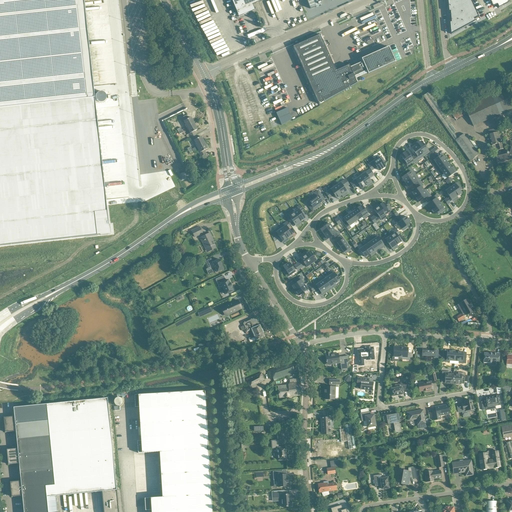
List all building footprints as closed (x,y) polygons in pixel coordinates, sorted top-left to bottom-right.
[(0,0),(0,108),(95,98),(84,0),(0,0)] [(231,0),(239,17),(255,10),(253,5),(263,0),(231,0)] [(306,0),(310,9),(316,7),(319,6),(318,5),(321,4),(320,2),(322,1),(321,0),(306,0)] [(476,21),(475,19),(479,17),(472,0),(448,0),(450,13),(450,12),(450,11),(451,11),(452,22),(451,22),(451,21),(452,35),(477,21),(477,20),(476,21)] [(510,2),(509,2),(508,0),(507,0),(490,0),(494,6),(498,4),(500,8),(499,8),(510,2)] [(368,74),(395,62),(388,47),(361,59),(363,61),(350,67),(349,65),(336,71),(320,35),(293,46),(319,104),(357,83),(355,79),(368,73),(368,74)] [(474,126),(511,108),(511,90),(511,87),(465,108),(468,113),(474,126)] [(106,100),(107,98),(107,96),(106,94),(105,93),(103,92),(102,91),(100,91),(98,92),(96,93),(95,95),(95,97),(95,99),(96,101),(98,102),(99,103),(101,103),(103,103),(105,101),(106,100)] [(446,117),(428,92),(423,96),(455,141),(457,139),(454,133),(456,132),(446,117)] [(95,98),(0,108),(0,246),(101,235),(111,234),(110,225),(109,225),(95,98)] [(287,109),(276,113),(281,125),(292,120),(287,109)] [(194,123),(191,117),(188,119),(186,115),(180,118),(182,122),(184,121),(187,127),(194,123)] [(194,131),(197,129),(194,123),(187,127),(190,133),(188,134),(190,138),(196,135),(194,131)] [(491,141),(500,139),(499,132),(497,133),(496,129),(488,131),(491,141)] [(274,133),(262,138),(263,142),(275,136),(274,133)] [(478,154),(466,136),(464,134),(457,139),(455,141),(469,161),(470,161),(479,155),(478,154)] [(198,138),(196,135),(190,138),(192,141),(194,140),(197,146),(204,143),(201,136),(198,138)] [(503,149),(500,139),(491,141),(492,145),(488,146),(489,149),(497,147),(498,150),(503,149)] [(421,142),(416,145),(424,156),(429,152),(421,142)] [(208,149),(204,143),(197,146),(200,152),(199,153),(201,157),(206,154),(204,150),(208,149)] [(416,145),(412,148),(416,155),(414,156),(417,161),(424,156),(416,145)] [(407,152),(401,156),(409,167),(413,163),(415,165),(418,163),(417,161),(414,156),(411,158),(407,152)] [(506,162),(504,154),(495,156),(497,164),(506,162)] [(435,156),(430,159),(435,166),(445,159),(442,155),(436,158),(435,156)] [(379,158),(368,165),(372,170),(377,167),(379,171),(385,167),(379,158)] [(445,159),(435,166),(438,170),(448,164),(445,159)] [(448,164),(438,170),(441,175),(451,168),(448,164)] [(408,173),(402,178),(405,183),(416,175),(411,168),(406,171),(408,173)] [(451,168),(441,175),(443,174),(446,178),(454,173),(451,168)] [(370,170),(360,176),(366,185),(371,182),(369,178),(374,175),(370,170)] [(190,177),(189,174),(187,171),(180,175),(183,180),(190,177)] [(416,175),(405,183),(408,187),(415,183),(417,186),(421,182),(416,175)] [(360,176),(350,183),(354,189),(359,185),(361,189),(366,185),(360,176)] [(345,179),(335,186),(342,195),(346,192),(344,188),(349,185),(345,179)] [(418,188),(412,192),(415,197),(426,190),(426,189),(424,191),(421,186),(423,185),(421,182),(417,186),(418,188)] [(449,185),(449,186),(457,197),(461,193),(455,184),(451,187),(449,185)] [(335,186),(326,193),(329,198),(334,195),(337,198),(342,195),(335,186)] [(449,186),(442,191),(445,195),(447,194),(452,200),(457,197),(449,186)] [(426,190),(415,197),(419,202),(425,198),(427,200),(431,197),(426,190)] [(320,194),(307,203),(311,209),(324,200),(320,194)] [(434,200),(427,204),(431,209),(440,203),(436,199),(438,197),(437,194),(432,198),(434,200)] [(384,203),(379,206),(386,217),(385,215),(390,211),(384,203)] [(440,203),(431,209),(434,214),(443,208),(440,203)] [(298,209),(294,213),(300,221),(305,218),(300,212),(303,210),(300,206),(297,207),(298,209)] [(362,206),(357,209),(364,219),(369,215),(362,206)] [(379,206),(374,210),(381,220),(386,217),(379,206)] [(357,209),(353,212),(358,220),(362,217),(364,219),(357,209)] [(292,211),(285,216),(288,220),(291,219),(295,225),(300,221),(294,213),(292,211)] [(353,212),(348,215),(354,223),(358,220),(353,212)] [(348,215),(344,218),(347,223),(345,225),(348,230),(351,228),(349,226),(354,223),(348,215)] [(406,217),(397,223),(401,229),(410,223),(406,217)] [(287,222),(280,227),(287,238),(292,235),(288,228),(290,227),(287,222)] [(329,223),(320,230),(324,234),(333,228),(329,223)] [(213,240),(210,233),(204,236),(202,233),(203,233),(200,227),(192,231),(195,237),(200,235),(201,238),(200,238),(204,245),(207,252),(209,251),(216,248),(213,241),(213,240)] [(280,227),(272,232),(276,237),(278,235),(282,241),(287,238),(280,227)] [(333,228),(324,234),(327,239),(334,235),(335,237),(340,234),(338,231),(336,233),(333,228)] [(396,229),(389,234),(396,245),(401,242),(397,235),(399,234),(396,229)] [(384,237),(382,239),(385,244),(387,242),(392,248),(396,245),(389,234),(390,236),(386,239),(384,237)] [(376,235),(372,238),(378,248),(383,245),(376,235)] [(341,237),(336,241),(344,252),(350,248),(341,237)] [(372,238),(367,241),(374,251),(378,248),(372,238)] [(367,241),(363,244),(370,254),(374,251),(367,241)] [(364,246),(360,250),(365,257),(370,254),(363,244),(364,246)] [(27,246),(0,247),(0,256),(27,255),(27,246)] [(310,251),(305,255),(311,264),(316,260),(310,251)] [(305,255),(300,258),(307,267),(311,264),(305,255)] [(215,273),(223,269),(221,264),(221,263),(219,259),(212,262),(214,267),(213,267),(215,273)] [(289,263),(283,267),(290,276),(295,272),(289,263)] [(333,271),(328,274),(335,284),(339,280),(333,271)] [(324,277),(330,287),(335,284),(328,274),(329,276),(325,279),(324,277)] [(224,276),(215,279),(217,283),(220,282),(226,294),(233,291),(231,287),(232,287),(230,283),(230,284),(228,280),(226,281),(224,276)] [(298,282),(292,286),(295,291),(304,285),(301,280),(303,279),(301,276),(297,279),(298,282)] [(324,277),(319,280),(326,290),(330,287),(324,277)] [(319,280),(312,285),(315,290),(318,288),(321,293),(326,290),(319,280)] [(304,285),(295,291),(299,296),(308,290),(304,285)] [(467,299),(457,305),(462,314),(464,316),(473,311),(471,308),(472,307),(470,304),(470,305),(467,299)] [(237,300),(225,306),(227,310),(227,311),(228,310),(229,314),(241,309),(237,300)] [(265,336),(258,321),(259,321),(257,316),(252,318),(253,319),(243,323),(244,326),(243,326),(244,329),(246,332),(252,330),(256,340),(265,336)] [(374,360),(374,353),(375,353),(375,352),(376,352),(376,351),(376,350),(376,349),(375,349),(375,348),(374,348),(373,348),(370,348),(369,347),(365,348),(366,350),(363,350),(363,349),(358,350),(359,366),(364,365),(363,360),(366,359),(367,360),(374,360)] [(407,354),(408,348),(394,347),(393,356),(394,356),(395,358),(398,358),(398,357),(401,357),(401,360),(411,360),(412,353),(408,353),(408,354),(407,354)] [(417,362),(417,364),(419,365),(419,364),(419,360),(425,360),(426,356),(433,357),(433,358),(438,358),(438,352),(429,351),(429,350),(422,349),(422,350),(418,350),(417,360),(419,360),(419,362),(417,362)] [(454,361),(455,350),(454,350),(453,350),(452,351),(451,351),(447,351),(443,351),(443,362),(450,363),(450,361),(454,361)] [(466,364),(467,352),(463,352),(459,352),(458,351),(457,351),(456,350),(455,350),(454,361),(459,361),(458,363),(466,364)] [(327,365),(339,363),(340,363),(342,370),(347,370),(348,356),(341,357),(341,358),(339,359),(338,353),(333,354),(334,355),(331,355),(331,354),(330,355),(330,353),(326,354),(326,355),(326,361),(326,362),(327,362),(327,365)] [(498,366),(499,355),(496,354),(496,353),(489,353),(488,353),(484,353),(483,366),(484,361),(488,361),(488,363),(493,363),(493,365),(498,366)] [(291,362),(268,371),(270,379),(273,378),(274,380),(295,373),(291,362)] [(453,385),(453,374),(449,374),(449,372),(442,371),(441,383),(445,383),(449,383),(449,384),(450,384),(451,385),(453,385)] [(264,380),(261,373),(246,380),(249,386),(264,380)] [(464,384),(464,382),(465,373),(458,373),(458,375),(453,374),(453,385),(454,385),(455,385),(456,384),(457,384),(461,384),(464,384)] [(372,390),(372,382),(368,382),(368,381),(367,381),(367,378),(357,377),(357,384),(361,384),(360,389),(372,390)] [(300,395),(299,383),(298,379),(290,379),(290,382),(288,384),(278,385),(279,397),(300,395)] [(335,393),(335,387),(336,385),(339,385),(339,380),(329,380),(329,384),(330,384),(330,387),(324,387),(324,392),(326,392),(326,395),(325,395),(325,399),(326,399),(326,400),(329,400),(330,399),(335,400),(335,399),(334,399),(334,393),(335,393)] [(403,394),(402,390),(407,389),(406,381),(400,382),(401,387),(391,389),(391,391),(390,391),(391,394),(392,394),(392,396),(403,394)] [(431,389),(430,381),(418,384),(420,391),(424,391),(427,390),(431,389)] [(212,511),(205,391),(135,395),(135,407),(139,407),(141,441),(137,441),(138,453),(160,452),(162,497),(145,498),(145,510),(151,510),(151,511),(212,511)] [(484,401),(481,402),(483,410),(486,410),(486,411),(496,409),(495,406),(496,406),(500,405),(499,396),(494,396),(484,398),(484,401)] [(15,416),(4,417),(5,432),(16,431),(18,448),(7,450),(8,464),(19,463),(21,481),(10,482),(12,497),(22,496),(24,511),(57,511),(56,496),(102,491),(103,511),(118,511),(117,490),(107,398),(14,407),(15,416)] [(472,408),(471,401),(470,401),(470,400),(466,401),(466,402),(464,402),(465,404),(462,404),(462,405),(457,406),(458,412),(465,411),(465,412),(474,411),(473,407),(472,408)] [(450,414),(448,404),(435,407),(435,409),(432,410),(434,421),(441,419),(440,416),(450,414)] [(376,426),(374,415),(370,415),(369,412),(368,408),(360,410),(361,413),(362,421),(366,421),(367,427),(376,426)] [(425,423),(423,410),(418,411),(416,412),(416,411),(407,413),(409,419),(413,419),(413,420),(417,419),(418,425),(419,424),(420,429),(426,428),(425,423)] [(388,424),(393,423),(395,433),(402,432),(401,423),(400,424),(399,420),(400,420),(399,413),(386,416),(383,417),(384,422),(387,422),(388,424)] [(330,434),(330,417),(321,418),(322,434),(330,434)] [(460,421),(456,422),(457,429),(466,428),(465,424),(460,424),(460,421)] [(345,429),(339,429),(341,442),(347,441),(349,450),(356,448),(352,425),(345,426),(345,429)] [(511,436),(511,425),(502,428),(503,438),(511,436)] [(279,447),(279,445),(280,445),(279,440),(271,441),(272,449),(277,448),(278,452),(276,452),(276,456),(278,456),(278,461),(286,460),(286,447),(279,447)] [(500,467),(497,451),(492,452),(491,451),(489,451),(488,451),(487,452),(486,453),(478,454),(481,470),(489,469),(488,468),(494,467),(494,468),(500,467)] [(446,454),(442,455),(437,456),(438,468),(443,467),(443,466),(447,466),(446,454)] [(335,474),(335,468),(338,467),(337,460),(330,461),(331,468),(327,469),(328,475),(335,474)] [(471,462),(471,460),(464,461),(464,460),(463,461),(462,460),(460,461),(459,461),(459,462),(452,463),(454,474),(461,473),(461,472),(465,471),(466,476),(473,475),(471,462)] [(417,479),(415,466),(415,467),(409,468),(408,471),(403,470),(403,475),(401,475),(400,474),(401,480),(402,480),(401,484),(403,484),(403,485),(402,485),(402,486),(405,485),(408,485),(409,481),(411,481),(411,482),(411,480),(417,479),(417,480),(417,479)] [(442,478),(441,470),(432,472),(432,471),(424,472),(426,482),(434,481),(433,479),(442,478)] [(278,487),(287,486),(287,482),(288,482),(288,478),(287,478),(287,474),(282,475),(282,471),(273,472),(273,480),(278,480),(278,487)] [(389,488),(388,477),(382,478),(382,474),(373,476),(375,487),(379,486),(379,485),(381,485),(382,489),(385,488),(386,489),(389,489),(389,488)] [(337,490),(336,483),(329,484),(328,483),(318,484),(319,493),(321,492),(323,496),(329,494),(328,491),(337,490)] [(291,506),(291,501),(291,498),(290,498),(290,494),(285,495),(284,491),(274,491),(274,492),(274,498),(281,498),(282,507),(291,506)] [(496,511),(497,501),(485,501),(485,511),(496,511)]
